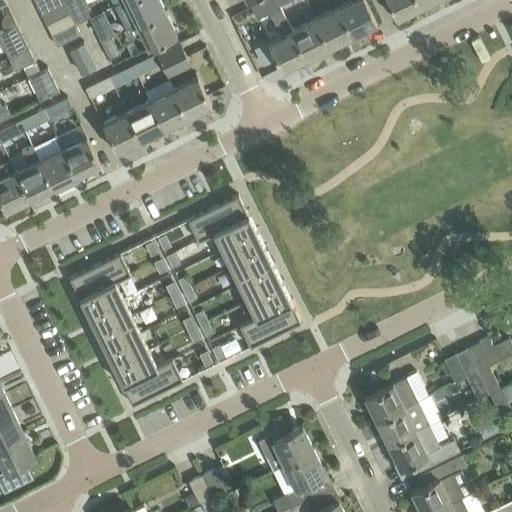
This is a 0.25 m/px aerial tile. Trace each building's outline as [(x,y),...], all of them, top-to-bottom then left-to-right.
[(64,0),(39,0),(36,2),(42,13),(65,1),(65,0),(64,0)] [(87,10),(91,9),(86,0),(64,0),(65,0),(65,1),(71,12),(75,22),(76,23),(90,16),(87,10)] [(125,0),(137,23),(166,9),(161,0),(125,0)] [(277,0),(262,0),(251,6),(257,18),(270,12),(281,34),(268,41),(282,70),(306,58),(292,29),(280,4),(277,0)] [(377,23),(365,0),(350,0),(339,6),(353,35),(377,23)] [(388,0),(397,18),(421,6),(417,0),(388,0)] [(47,24),(71,12),(65,1),(42,13),(47,24)] [(329,46),(353,35),(339,6),(315,17),(329,46)] [(148,47),(177,33),(166,9),(137,23),(124,28),(129,39),(142,33),(148,47)] [(52,33),(75,22),(71,12),(47,24),(52,33)] [(101,40),(111,35),(102,17),(92,22),(101,40)] [(306,58),(329,46),(315,17),(292,29),(306,58)] [(81,33),(76,23),(75,22),(52,33),(57,45),(81,33)] [(9,56),(29,46),(17,23),(0,31),(0,44),(3,50),(6,48),(9,56)] [(101,40),(110,58),(120,53),(111,35),(101,40)] [(168,75),(173,73),(191,64),(180,40),(156,52),(168,75)] [(84,41),(70,48),(82,72),(96,65),(84,41)] [(40,70),(35,59),(29,46),(9,56),(16,69),(23,65),(28,76),(40,70)] [(138,74),(156,65),(151,54),(133,63),(138,74)] [(115,86),(138,74),(133,63),(109,75),(115,86)] [(40,100),(52,94),(60,90),(48,66),(40,70),(28,76),(40,100)] [(91,97),(115,86),(109,75),(85,87),(91,97)] [(174,87),(188,116),(212,104),(198,75),(174,87)] [(188,116),(174,87),(169,78),(146,90),(150,98),(164,127),(188,116)] [(49,118),(73,106),(68,95),(44,107),(49,118)] [(141,139),(164,127),(150,98),(127,110),(141,139)] [(0,119),(11,114),(6,104),(0,107),(0,119)] [(25,130),(49,118),(44,107),(19,119),(25,130)] [(117,151),(141,139),(127,110),(103,122),(117,151)] [(2,141),(25,130),(19,119),(0,128),(0,137),(3,143),(2,141)] [(99,164),(101,163),(86,134),(62,146),(76,174),(99,163),(99,164)] [(76,174),(62,146),(57,135),(34,146),(33,145),(53,186),(56,191),(69,185),(70,183),(68,179),(76,174)] [(30,197),(53,186),(33,145),(22,150),(28,162),(16,169),(30,197)] [(30,197),(16,169),(10,158),(0,163),(0,197),(3,205),(6,210),(7,209),(7,208),(30,197)] [(204,211),(188,218),(199,240),(214,232),(212,229),(248,212),(239,193),(204,211)] [(248,212),(212,229),(214,232),(221,247),(256,230),(248,212)] [(256,230),(221,247),(228,260),(230,265),(265,248),(256,230)] [(166,233),(158,237),(164,248),(171,244),(166,233)] [(153,239),(146,243),(151,254),(159,250),(153,239)] [(265,248),(230,265),(239,283),(274,266),(265,248)] [(175,250),(167,254),(172,265),(180,261),(175,250)] [(121,251),(70,276),(79,294),(114,277),(116,280),(131,273),(121,251)] [(162,256),(154,260),(160,271),(167,268),(162,256)] [(274,266),(239,283),(248,301),(283,284),(274,266)] [(186,274),(178,278),(184,289),(191,285),(186,274)] [(114,277),(79,294),(88,313),(123,295),(116,280),(114,277)] [(174,280),(166,284),(171,295),(179,291),(174,280)] [(283,284),(248,301),(255,316),(257,320),(292,302),(283,284)] [(191,285),(184,289),(189,300),(197,296),(191,285)] [(179,291),(171,295),(177,306),(184,302),(179,291)] [(123,295),(88,313),(97,331),(132,313),(123,295)] [(255,316),(240,324),(250,345),(274,334),(301,321),(292,302),(257,320),(255,316)] [(203,308),(195,312),(201,323),(208,319),(203,308)] [(132,313),(97,331),(106,349),(141,331),(133,316),(132,313)] [(190,315),(183,318),(188,329),(196,326),(190,315)] [(208,319),(201,323),(206,334),(214,330),(208,319)] [(196,326),(188,329),(194,340),(201,337),(196,326)] [(141,331),(106,349),(114,367),(150,349),(141,331)] [(511,342),(509,337),(494,344),(489,336),(476,342),(487,365),(490,364),(489,363),(511,351),(511,342)] [(489,393),(501,387),(490,364),(487,365),(476,342),(465,348),(488,394),(489,393)] [(220,343),(212,346),(218,358),(225,354),(220,343)] [(468,404),(488,394),(465,348),(455,353),(466,376),(456,381),(468,404)] [(150,349),(114,367),(123,385),(159,368),(156,362),(150,349)] [(207,349),(200,353),(205,364),(213,360),(207,349)] [(444,358),(456,381),(466,376),(455,353),(444,358)] [(159,368),(123,385),(132,403),(183,378),(172,354),(156,362),(159,368)] [(429,393),(426,388),(418,370),(365,395),(365,397),(367,396),(378,419),(419,399),(429,393)] [(0,414),(13,408),(1,384),(0,384),(0,414)] [(501,387),(489,393),(500,414),(511,408),(501,387)] [(389,442),(431,421),(419,399),(378,419),(389,442)] [(0,443),(24,432),(13,408),(0,414),(0,443)] [(496,410),(475,420),(484,437),(504,427),(496,410)] [(448,434),(447,431),(440,418),(431,422),(431,421),(389,442),(400,465),(399,465),(400,467),(412,461),(417,471),(460,450),(454,437),(439,444),(437,439),(448,434)] [(314,449),(311,442),(302,424),(285,433),(283,427),(258,439),(274,469),(314,449)] [(0,479),(4,489),(32,476),(25,461),(36,456),(24,432),(0,443),(0,456),(7,470),(0,473),(0,479)] [(292,504),(313,494),(307,482),(326,473),(314,449),(274,469),(292,504)] [(423,484),(411,490),(412,492),(413,491),(423,511),(429,511),(462,496),(473,490),(467,479),(456,484),(450,473),(467,465),(462,453),(436,465),(418,474),(423,484)] [(213,498),(223,493),(222,491),(225,489),(215,467),(201,474),(212,495),(213,498)] [(201,474),(189,480),(195,492),(185,497),(190,506),(199,501),(212,495),(201,474)] [(223,493),(213,498),(219,511),(224,511),(230,510),(233,502),(228,491),(223,493)] [(345,511),(338,498),(320,507),(313,494),(292,504),(284,508),(279,511),(345,511)] [(469,511),(462,496),(429,511),(469,511)]
